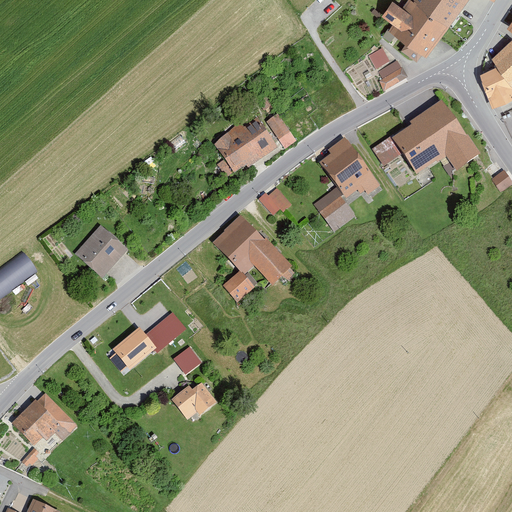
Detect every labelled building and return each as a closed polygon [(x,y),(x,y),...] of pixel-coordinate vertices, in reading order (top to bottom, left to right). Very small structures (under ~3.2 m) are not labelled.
[(414,0),(413,3),(408,0),(402,9),(393,3),(383,17),(395,25),(390,31),(409,45),(404,51),(416,60),(421,52),(426,55),(465,0),(414,0)] [(511,40),(511,41),(492,60),(496,68),(511,87),(511,40)] [(389,61),(382,50),(370,56),(377,68),(389,61)] [(406,77),(397,62),(379,72),(384,80),(381,81),(384,90),(406,77)] [(511,87),(496,68),(480,76),(492,109),(511,100),(511,87)] [(445,154),(455,169),(478,154),(441,98),(390,132),(417,173),(445,154)] [(295,140),(278,116),(268,122),(285,147),(295,140)] [(258,120),(244,129),(240,123),(216,145),(237,174),(276,147),(258,120)] [(320,163),(346,199),(357,191),(360,194),(365,191),(368,195),(380,186),(345,138),(328,150),(331,154),(320,163)] [(337,188),(313,205),(333,233),(357,216),(337,188)] [(290,204),(277,190),(268,198),(265,195),(260,200),(273,214),(280,208),(283,211),(290,204)] [(265,229),(247,210),(212,241),(236,269),(249,257),(268,279),(291,258),(265,229)] [(79,254),(102,275),(125,251),(102,230),(79,254)] [(30,253),(0,269),(0,294),(40,271),(30,253)] [(221,286),(234,300),(253,283),(240,268),(221,286)] [(172,315),(146,336),(157,348),(159,350),(184,328),(172,315)] [(139,327),(113,349),(130,370),(157,348),(146,336),(139,327)] [(190,349),(175,359),(186,373),(200,363),(190,349)] [(189,388),(174,400),(188,417),(197,410),(200,414),(215,402),(201,385),(192,392),(189,388)] [(49,400),(44,404),(38,398),(11,425),(35,449),(52,432),(61,441),(76,426),(49,400)] [(57,511),(34,501),(28,511),(57,511)]
